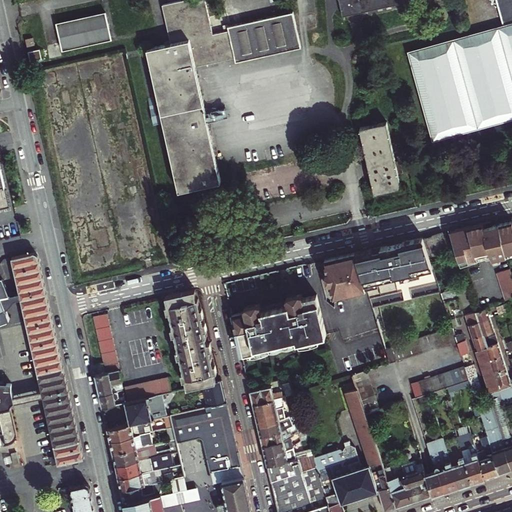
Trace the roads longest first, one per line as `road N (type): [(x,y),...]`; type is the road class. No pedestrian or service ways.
road 1 (residential): [(207,272),(511,200)]
road 2 (residential): [(263,511),(207,272)]
road 3 (residential): [(19,102),(63,307)]
road 4 (residential): [(63,307),(111,511)]
road 5 (residential): [(63,307),(207,272)]
